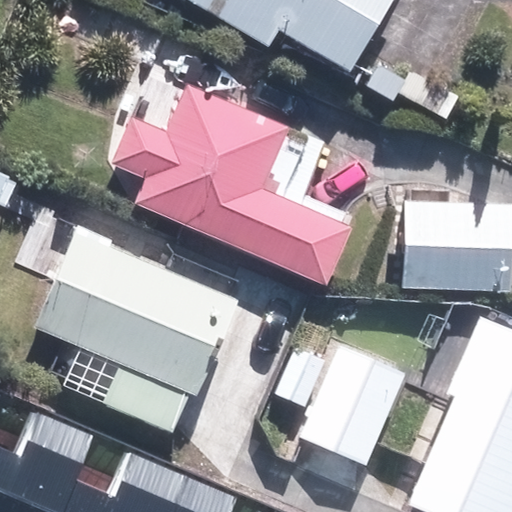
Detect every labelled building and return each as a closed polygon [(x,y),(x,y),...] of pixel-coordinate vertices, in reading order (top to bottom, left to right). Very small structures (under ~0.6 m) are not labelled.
[(202,0),(273,42),(284,25),(356,68),(396,0),(202,0)] [(299,119),(193,76),(175,120),(143,107),(123,156),(157,170),(145,200),(338,278),(362,220),(273,183),(299,119)] [(0,208),(20,166),(0,156),(0,208)] [(511,195),(411,192),(408,286),(511,289),(511,195)] [(250,293),(82,226),(43,322),(89,340),(71,385),(181,429),(199,386),(211,391),(250,293)] [(406,500),(431,511),(511,511),(511,329),(489,319),(406,500)] [(341,343),(297,438),(362,467),(405,372),(341,343)] [(101,511),(109,495),(74,479),(92,439),(40,416),(21,459),(0,504),(0,511),(101,511)] [(0,504),(21,459),(0,449),(0,504)] [(109,495),(101,511),(169,511),(185,476),(129,451),(109,495)] [(234,511),(240,500),(185,476),(169,511),(234,511)]
